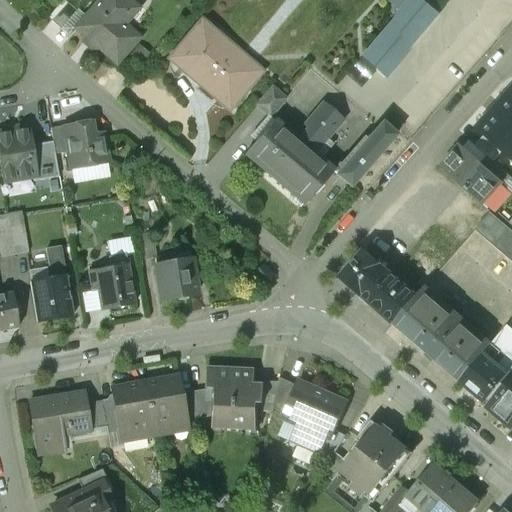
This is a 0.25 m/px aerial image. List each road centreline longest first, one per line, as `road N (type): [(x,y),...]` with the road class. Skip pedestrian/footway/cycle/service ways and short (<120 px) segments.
road 1 (residential): [(57,61),(309,285)]
road 2 (residential): [(309,285),(511,48)]
road 3 (residential): [(277,322),(321,328),(338,339),(511,484)]
road 4 (residential): [(0,368),(277,322)]
